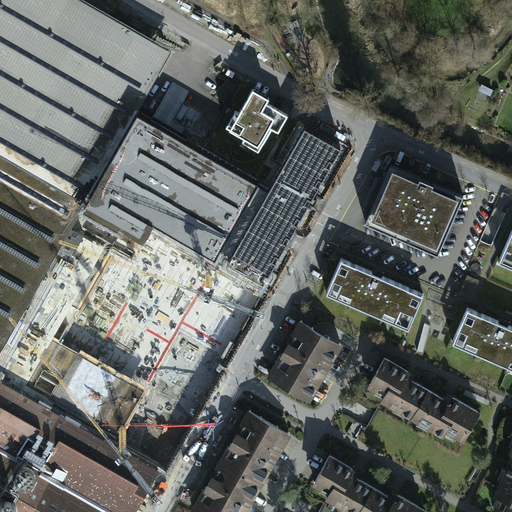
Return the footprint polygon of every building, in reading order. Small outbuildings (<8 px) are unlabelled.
[(278,26),(271,29),(282,53),(289,50),(278,26)] [(218,75),(195,62),(184,82),(207,94),(218,75)] [(265,101),(269,94),(250,85),(229,128),(261,143),(270,125),(279,129),(287,112),(265,101)] [(193,120),(168,107),(157,128),(182,141),(193,120)] [(341,141),(317,129),(304,154),(320,162),(312,179),(320,183),(341,141)] [(140,145),(124,170),(169,198),(184,173),(140,145)] [(0,357),(86,206),(0,157),(0,357)] [(462,200),(389,169),(365,227),(438,258),(462,200)] [(313,187),(290,176),(279,197),(302,209),(313,187)] [(217,202),(182,184),(175,196),(211,214),(217,202)] [(294,236),(223,197),(199,241),(243,265),(254,245),(281,260),(294,236)] [(88,229),(60,278),(111,307),(118,311),(171,341),(159,362),(143,391),(176,409),(194,379),(203,356),(193,351),(220,301),(229,306),(218,323),(240,332),(254,307),(233,296),(236,291),(217,281),(218,277),(111,216),(100,235),(88,229)] [(511,234),(499,265),(511,270),(511,234)] [(423,294),(341,258),(326,292),(409,327),(423,294)] [(111,307),(60,278),(0,383),(0,384),(51,414),(111,307)] [(511,326),(467,307),(453,341),(511,366),(511,326)] [(171,341),(118,311),(63,421),(110,448),(143,391),(159,362),(171,341)] [(340,343),(301,321),(269,376),(308,398),(340,343)] [(412,416),(427,389),(411,380),(411,377),(406,374),(408,371),(385,358),(369,384),(378,389),(379,387),(386,391),(382,399),(396,407),(398,405),(405,409),(404,411),(412,416)] [(0,384),(0,511),(137,511),(158,475),(110,448),(63,421),(51,414),(0,384)] [(427,389),(412,416),(420,420),(421,418),(428,423),(427,425),(443,434),(446,428),(462,438),(468,428),(474,427),(472,421),(478,411),(453,396),(451,399),(446,397),(443,398),(427,389)] [(222,460),(260,482),(288,433),(250,410),(222,460)] [(511,511),(511,447),(511,448),(511,447),(511,458),(496,499),(499,501),(494,511),(511,511)] [(354,511),(357,511),(372,486),(356,477),(356,474),(351,472),(353,468),(329,455),(314,482),(323,487),(324,484),(331,489),(327,497),(354,511)] [(242,511),(260,482),(222,460),(193,509),(198,511),(242,511)] [(372,486),(357,511),(420,511),(423,509),(398,494),(396,497),(391,494),(388,495),(372,486)]
